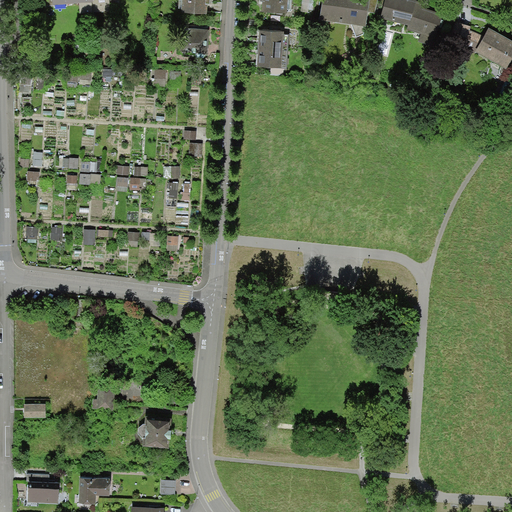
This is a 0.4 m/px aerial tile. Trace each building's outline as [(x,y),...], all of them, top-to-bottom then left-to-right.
[(109,0),(53,0),(53,1),(68,0),(91,0),(92,12),(93,11),(110,9),(109,0)] [(206,2),(210,2),(209,0),(183,0),(182,10),(206,11),(206,7),(206,2)] [(286,0),(263,0),(263,6),(262,9),(286,11),(286,0)] [(323,0),(321,16),(350,20),(356,35),(363,32),(366,11),(374,12),(377,0),(323,0)] [(408,22),(407,26),(434,35),(441,15),(422,9),(423,4),(409,0),(385,0),(381,16),(408,22)] [(511,41),(488,29),(484,36),(468,30),(469,26),(459,22),(456,21),(451,37),(464,41),(463,44),(476,50),(477,48),(491,56),(490,58),(505,66),(511,54),(511,41)] [(182,27),(180,51),(194,52),(195,53),(195,54),(196,55),(197,55),(198,56),(199,56),(200,56),(201,56),(202,56),(203,55),(204,54),(205,53),(206,53),(207,44),(208,29),(182,27)] [(258,46),(287,48),(288,34),(282,34),(282,30),(258,28),(257,39),(259,40),(259,42),(258,46)] [(256,64),(270,64),(270,65),(286,66),(287,48),(258,46),(258,50),(258,53),(256,53),(256,64)] [(102,386),(101,406),(115,406),(116,386),(102,386)] [(48,403),(27,403),(27,417),(48,418),(48,403)] [(174,421),(150,418),(147,443),(171,446),(174,421)] [(80,476),(80,500),(98,500),(98,491),(113,492),(113,477),(80,476)] [(163,480),(162,494),(176,494),(176,481),(163,480)] [(60,500),(55,482),(30,482),(30,500),(60,500)]
